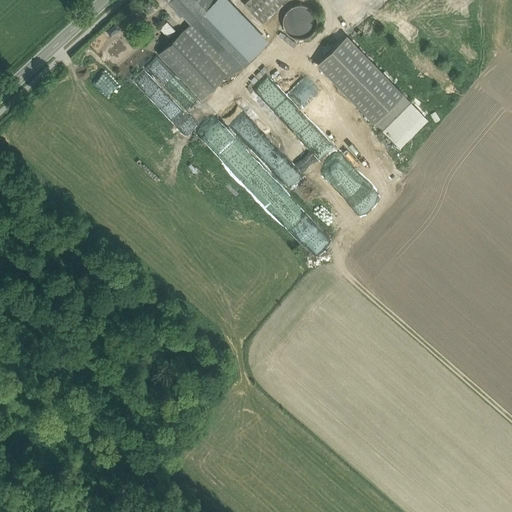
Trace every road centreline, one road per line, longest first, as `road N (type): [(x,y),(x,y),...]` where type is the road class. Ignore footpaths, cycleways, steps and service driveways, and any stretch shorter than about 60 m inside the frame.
road 1 (track): [(511,419),(336,263),(333,248),(378,191),(382,173),(300,56)]
road 2 (tertiary): [(101,0),(0,90)]
